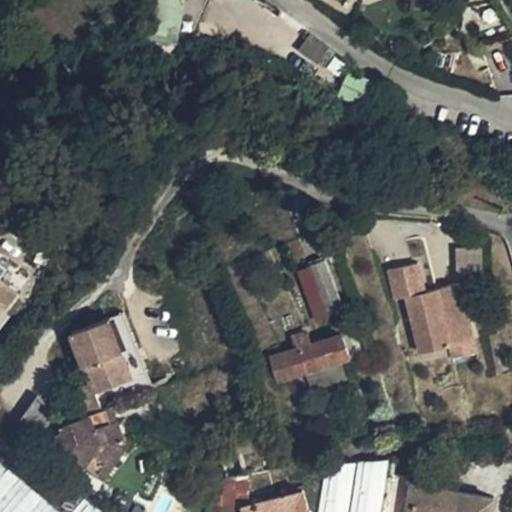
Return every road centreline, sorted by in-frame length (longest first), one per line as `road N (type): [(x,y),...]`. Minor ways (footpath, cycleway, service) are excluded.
road 1 (residential): [(0,75),(302,185),(511,225)]
road 2 (unknown): [(218,150),(9,379)]
road 3 (residential): [(511,116),(393,75),(282,0)]
